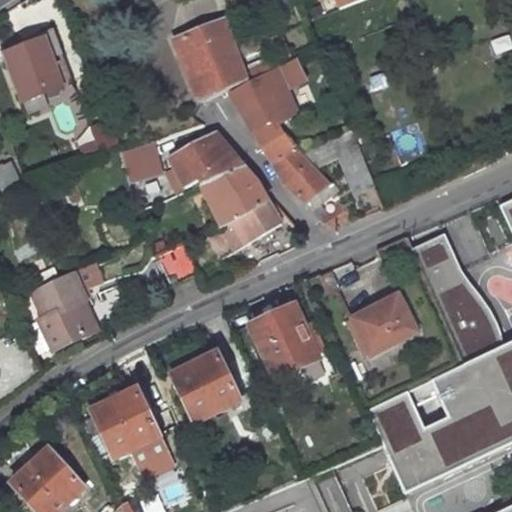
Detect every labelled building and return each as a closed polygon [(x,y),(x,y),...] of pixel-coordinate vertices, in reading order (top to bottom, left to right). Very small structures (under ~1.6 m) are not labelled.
[(229,84),(248,75),(222,16),(172,38),(198,96),(202,98),(229,84)] [(232,25),(238,38),(246,34),(241,21),(232,25)] [(61,79),(40,33),(0,50),(0,53),(20,98),(61,79)] [(275,63),(231,87),(253,126),(284,109),(273,90),(286,83),(275,63)] [(309,159),(294,142),(296,140),(281,127),(262,142),(285,178),(309,159)] [(204,177),(245,162),(223,135),(215,129),(193,139),(167,153),(187,181),(203,175),(204,177)] [(306,145),(311,155),(337,145),(332,135),(306,145)] [(152,136),(122,146),(119,147),(133,183),(167,171),(159,155),(152,136)] [(285,178),(308,199),(329,182),(309,159),(285,178)] [(237,216),(269,197),(245,162),(204,177),(218,205),(226,222),(237,216)] [(319,202),(334,189),(329,182),(308,199),(314,206),(319,202)] [(226,222),(238,248),(283,221),(269,197),(237,216),(226,222)] [(331,227),(351,219),(342,201),(340,202),(323,216),(331,227)] [(325,208),(319,202),(314,206),(319,213),(325,208)] [(511,511),(511,202),(500,208),(511,237),(511,343),(505,347),(500,323),(482,293),(468,281),(456,259),(446,235),(414,250),(464,366),(370,409),(407,498),(511,446),(511,506),(499,511),(511,511)] [(159,249),(173,284),(202,271),(189,237),(159,249)] [(43,314),(57,344),(93,328),(79,297),(87,294),(90,292),(78,266),(34,286),(46,312),(43,314)] [(100,324),(87,294),(79,297),(93,328),(100,324)] [(399,296),(352,317),(370,359),(418,338),(399,296)] [(297,310),(255,330),(280,381),(322,362),(297,310)] [(223,356),(177,378),(197,424),(244,402),(223,356)] [(138,391),(90,414),(113,462),(161,439),(138,391)] [(49,449),(13,482),(41,511),(59,511),(85,487),(49,449)]
